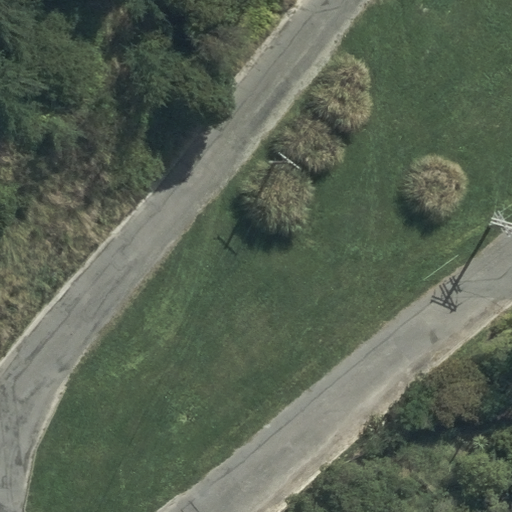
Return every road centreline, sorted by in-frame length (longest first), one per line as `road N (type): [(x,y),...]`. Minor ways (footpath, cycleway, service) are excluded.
road 1 (residential): [(341,0),(29,382),(0,429)]
road 2 (residential): [(210,511),(394,346),(511,256)]
